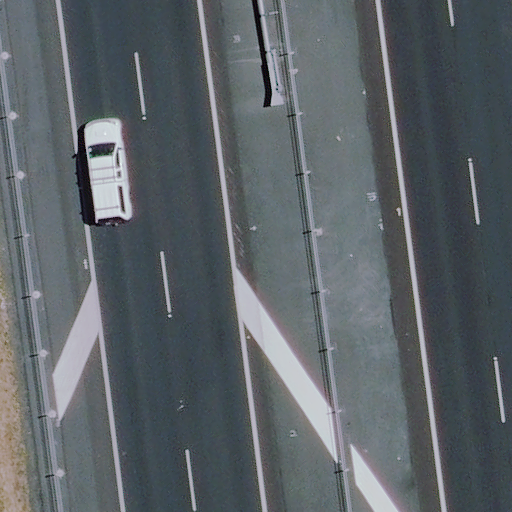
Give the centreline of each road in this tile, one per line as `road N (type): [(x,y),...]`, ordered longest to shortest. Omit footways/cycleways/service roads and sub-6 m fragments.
road 1 (motorway): [(197,511),(125,0)]
road 2 (motorway): [(439,0),(511,511)]
